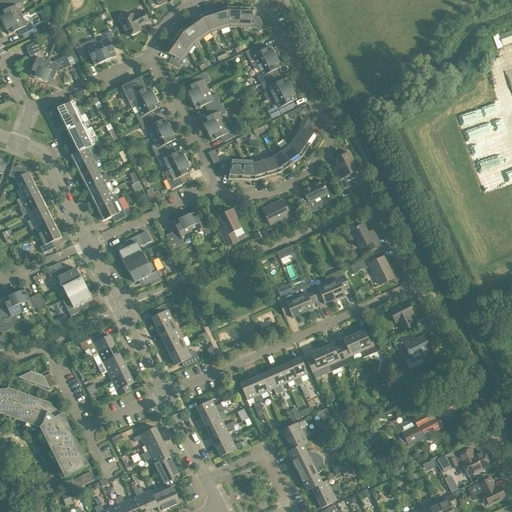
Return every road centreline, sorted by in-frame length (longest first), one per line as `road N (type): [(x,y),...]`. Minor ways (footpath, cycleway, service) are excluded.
road 1 (residential): [(214,187),(233,197),(287,187),(328,143),(259,0)]
road 2 (residential): [(165,393),(414,286)]
road 3 (residential): [(165,393),(88,243)]
road 4 (residential): [(150,59),(214,187)]
road 5 (residential): [(88,243),(214,187)]
road 6 (residential): [(278,511),(291,502),(264,454),(205,477)]
road 7 (residential): [(88,243),(47,157),(19,140)]
road 8 (residential): [(31,106),(150,59)]
